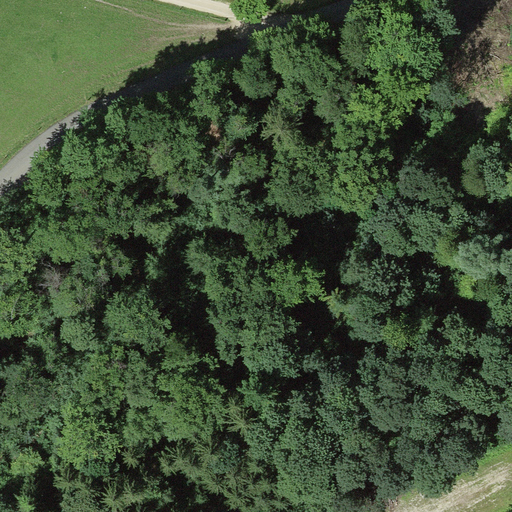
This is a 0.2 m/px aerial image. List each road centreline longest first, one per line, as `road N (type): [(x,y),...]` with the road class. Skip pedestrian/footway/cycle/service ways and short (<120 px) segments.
road 1 (track): [(0,192),(79,124),(137,90),(295,29)]
road 2 (track): [(295,29),(175,0)]
